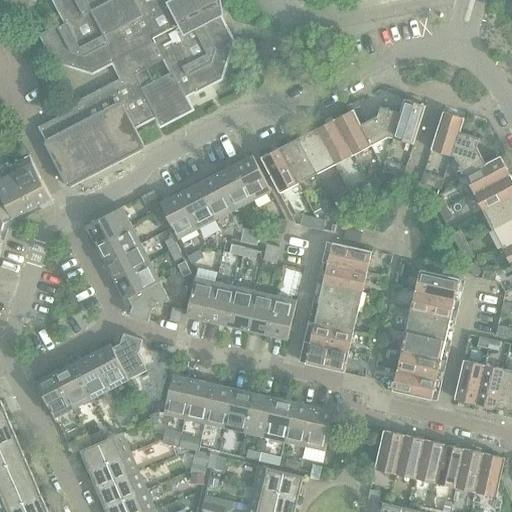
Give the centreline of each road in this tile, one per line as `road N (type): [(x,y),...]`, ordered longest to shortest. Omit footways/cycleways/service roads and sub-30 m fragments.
road 1 (residential): [(69,209),(329,79),(398,53),(460,42)]
road 2 (residential): [(511,437),(120,322)]
road 3 (residential): [(13,371),(49,226),(69,209)]
road 4 (residential): [(76,511),(13,371)]
road 5 (residential): [(120,322),(69,209)]
